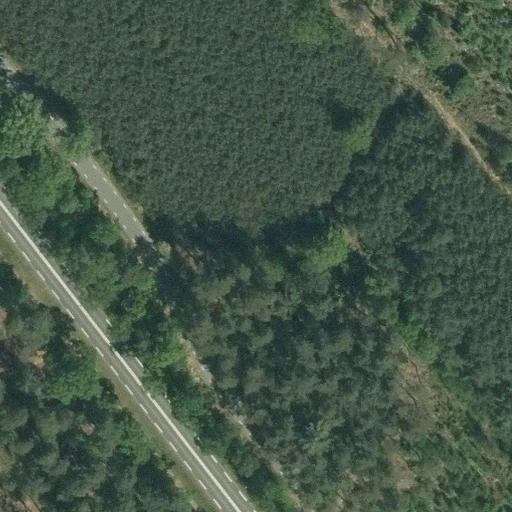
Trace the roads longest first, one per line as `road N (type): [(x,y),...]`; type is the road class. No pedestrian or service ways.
road 1 (unclassified): [(319,511),(216,381),(127,221),(0,68)]
road 2 (primary): [(238,511),(0,203)]
road 3 (track): [(511,197),(334,0)]
